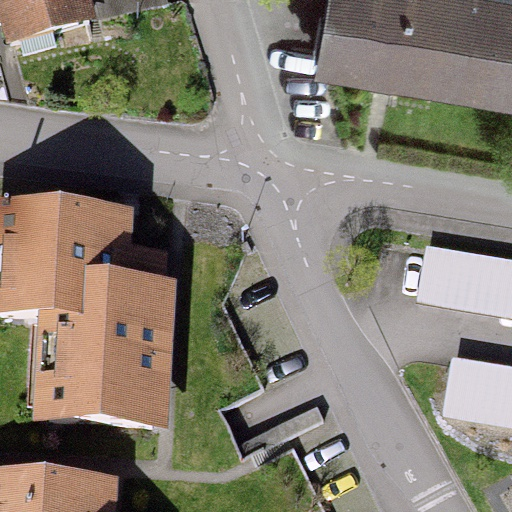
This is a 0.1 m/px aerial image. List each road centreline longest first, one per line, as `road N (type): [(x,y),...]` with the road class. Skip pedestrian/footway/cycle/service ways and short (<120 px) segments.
road 1 (residential): [(445,511),(379,417),(266,166)]
road 2 (residential): [(0,133),(266,166)]
road 3 (residential): [(266,166),(511,206)]
road 4 (residential): [(266,166),(217,0)]
